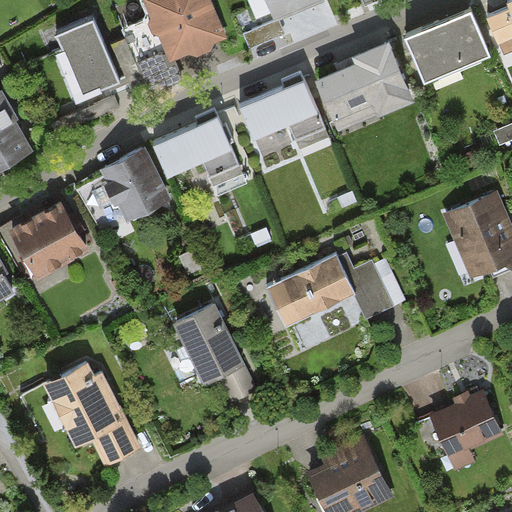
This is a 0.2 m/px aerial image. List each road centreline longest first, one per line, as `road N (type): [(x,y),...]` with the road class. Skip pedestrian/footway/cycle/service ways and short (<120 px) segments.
road 1 (residential): [(0,204),(135,129),(442,0)]
road 2 (residential): [(99,511),(427,364),(456,336),(511,313)]
